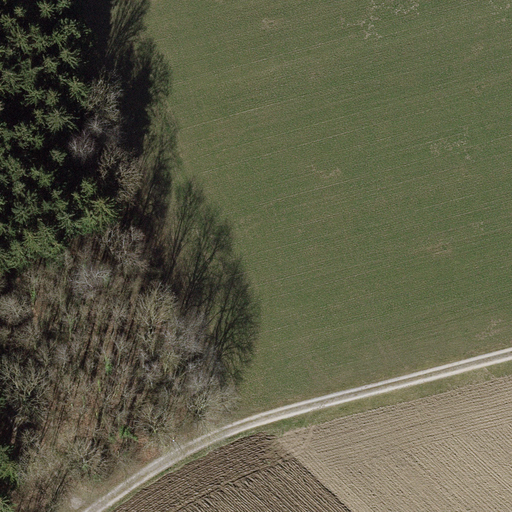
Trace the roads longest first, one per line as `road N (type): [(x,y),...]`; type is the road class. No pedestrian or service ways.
road 1 (track): [(511,354),(238,426),(171,457),(92,511)]
road 2 (track): [(0,396),(77,511)]
